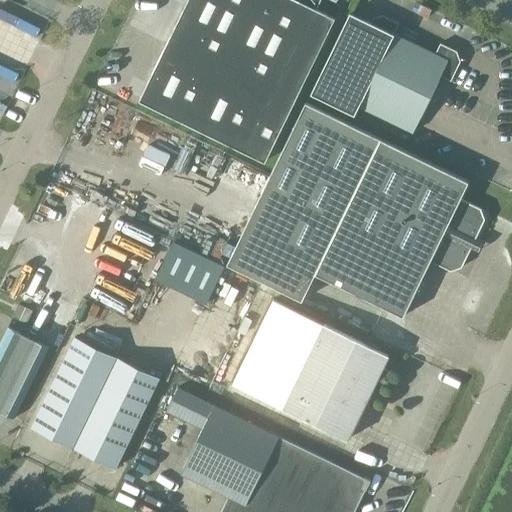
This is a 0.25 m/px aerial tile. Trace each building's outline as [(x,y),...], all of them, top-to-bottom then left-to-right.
[(188,0),(139,101),(265,162),(335,18),(316,9),(320,0),(188,0)] [(21,28),(32,32),(41,12),(30,7),(21,28)] [(350,13),(311,94),(354,115),(359,106),(413,133),(440,76),(451,81),(460,62),(457,52),(440,44),(435,54),(394,34),(399,24),(382,15),(373,19),(371,23),(350,13)] [(451,271),(462,267),(485,220),(481,209),(460,199),(469,182),(307,103),(228,265),(302,301),(315,274),(403,317),(430,261),(451,271)] [(175,243),(158,279),(208,303),(225,267),(175,243)] [(232,384),(348,440),(388,355),(273,299),(232,384)] [(13,316),(27,323),(32,311),(19,304),(13,316)] [(0,411),(14,418),(49,347),(8,327),(0,344),(0,411)] [(31,427),(74,447),(117,357),(75,337),(31,427)] [(117,357),(74,447),(116,468),(159,378),(117,357)] [(364,478),(178,387),(166,410),(202,428),(181,473),(229,496),(223,508),(224,511),(351,511),(363,488),(366,490),(371,480),(364,477),(364,478)] [(108,490),(112,482),(89,470),(85,478),(108,490)]
